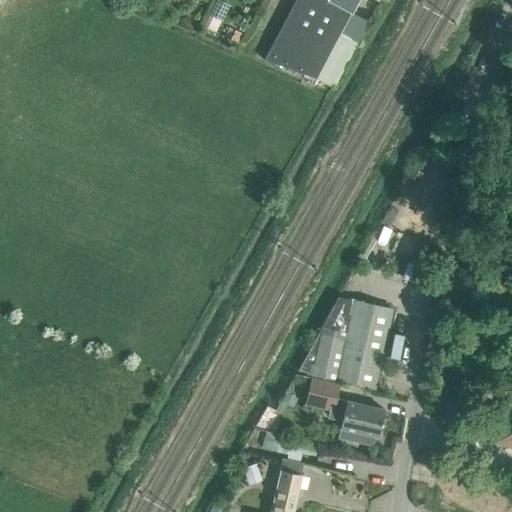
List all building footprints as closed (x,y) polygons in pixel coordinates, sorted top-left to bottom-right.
[(357,43),(339,33),(356,0),(294,0),(263,60),(315,78),(332,88),(357,43)] [(202,28),(214,33),(219,21),(208,16),(202,28)] [(229,41),(236,44),(241,34),(234,31),(229,41)] [(410,171),(405,179),(415,185),(419,176),(410,171)] [(318,334),(297,371),(306,373),(374,388),(392,309),(352,300),(351,301),(343,338),(319,333),(319,334),(318,334)] [(310,378),(303,406),(333,412),(342,414),(339,428),(337,438),(371,445),(374,436),(377,437),(383,410),(345,401),(336,399),(339,385),(310,378)] [(493,443),(511,446),(511,391),(503,390),(493,443)] [(263,434),(259,449),(278,454),(279,449),(317,459),(320,447),(263,434)] [(293,511),(299,486),(302,475),(301,474),(303,463),(284,458),(281,470),(279,469),(276,481),(269,511),(293,511)] [(256,463),(243,468),(249,485),(262,480),(256,463)]
